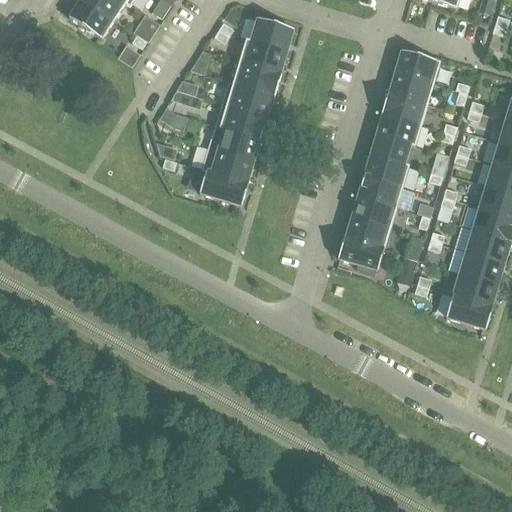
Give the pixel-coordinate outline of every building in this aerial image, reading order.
[(130,9),(117,0),(81,0),(81,2),(115,24),(126,7),(130,9)] [(135,0),(117,0),(130,9),(135,0)] [(459,0),(417,0),(456,12),(459,0)] [(496,1),(494,0),(483,0),(479,15),(490,18),(496,1)] [(102,43),(115,24),(81,2),(68,21),(102,43)] [(170,8),(160,2),(152,15),(162,22),(170,8)] [(498,19),(495,28),(507,31),(510,23),(498,19)] [(245,43),(286,55),(293,33),(257,22),(250,44),(245,42),(245,43)] [(218,33),(229,40),(233,32),(223,26),(218,33)] [(132,35),(136,38),(147,45),(152,38),(137,28),(132,35)] [(507,31),(495,28),(492,36),(504,40),(507,31)] [(224,47),(229,40),(218,33),(214,41),(224,47)] [(136,38),(132,46),(142,52),(147,45),(136,38)] [(245,43),(239,65),(281,78),(281,77),(280,76),(286,55),(245,43)] [(394,75),(433,87),(440,65),(400,54),(394,75)] [(203,67),(196,64),(190,74),(202,77),(205,67),(203,67)] [(228,84),(228,85),(274,99),(281,78),(239,65),(232,86),(228,84)] [(433,87),(394,75),(387,96),(427,107),(433,87)] [(197,89),(185,85),(183,95),(194,99),(197,89)] [(274,100),(274,99),(228,85),(221,107),(267,121),(273,100),(274,100)] [(455,94),(459,95),(467,97),(470,89),(458,85),(455,94)] [(194,99),(179,95),(176,104),(191,109),(194,99)] [(463,109),(467,97),(459,95),(455,107),(463,109)] [(427,107),(387,96),(381,116),(421,128),(427,107)] [(481,117),(484,108),(472,104),(469,113),(481,117)] [(267,121),(221,107),(214,129),(260,143),(267,121)] [(177,118),(167,111),(160,121),(171,128),(177,118)] [(469,113),(467,121),(479,125),(481,117),(469,113)] [(421,128),(381,116),(381,117),(382,118),(376,137),(415,149),(421,128)] [(511,125),(505,123),(498,145),(511,149),(511,125)] [(446,127),(443,135),(455,139),(457,130),(446,127)] [(260,143),(214,129),(208,151),(254,165),(260,143)] [(452,147),(455,139),(443,135),(440,144),(452,147)] [(370,158),(409,170),(409,169),(404,167),(410,149),(414,150),(415,149),(376,137),(370,158)] [(511,149),(498,145),(492,167),(511,173),(511,149)] [(176,152),(163,148),(160,158),(173,162),(176,152)] [(459,148),(456,156),(468,160),(471,152),(459,148)] [(254,165),(208,151),(201,173),(248,187),(248,186),(247,185),(254,165)] [(468,160),(456,156),(454,165),(466,169),(468,160)] [(370,158),(364,179),(402,190),(409,170),(370,158)] [(177,165),(165,162),(162,170),(174,174),(177,165)] [(511,173),(492,167),(485,189),(511,197),(511,173)] [(442,180),(445,172),(433,168),(431,176),(442,180)] [(248,187),(201,173),(206,175),(199,197),(241,209),(248,187)] [(442,180),(431,176),(428,185),(440,188),(442,180)] [(357,200),(396,211),(402,190),(364,179),(357,200)] [(511,197),(485,189),(479,211),(511,220),(511,197)] [(446,192),(443,200),(455,204),(458,195),(446,192)] [(357,200),(351,220),(390,232),(396,211),(357,200)] [(455,204),(443,200),(440,209),(452,212),(455,204)] [(422,219),(430,221),(433,211),(420,207),(416,217),(422,219)] [(511,244),(511,220),(479,211),(472,233),(511,245),(511,244)] [(422,219),(418,230),(427,233),(430,221),(422,219)] [(384,252),(390,232),(351,220),(345,240),(344,240),(344,241),(384,252)] [(472,233),(466,254),(504,266),(511,245),(511,246),(511,245),(472,233)] [(442,247),(444,239),(432,235),(430,244),(442,247)] [(384,252),(344,241),(337,262),(377,274),(384,252)] [(442,247),(430,244),(427,252),(439,256),(442,247)] [(417,262),(420,253),(409,250),(406,258),(417,262)] [(459,276),(498,288),(504,266),(466,254),(459,276)] [(401,269),(414,273),(417,264),(404,260),(401,269)] [(459,276),(452,298),(492,310),(493,309),(491,309),(498,288),(459,276)] [(429,291),(431,283),(419,279),(417,288),(429,291)] [(429,291),(417,288),(414,296),(426,300),(429,291)] [(452,298),(446,321),(485,333),(492,310),(452,298)]
